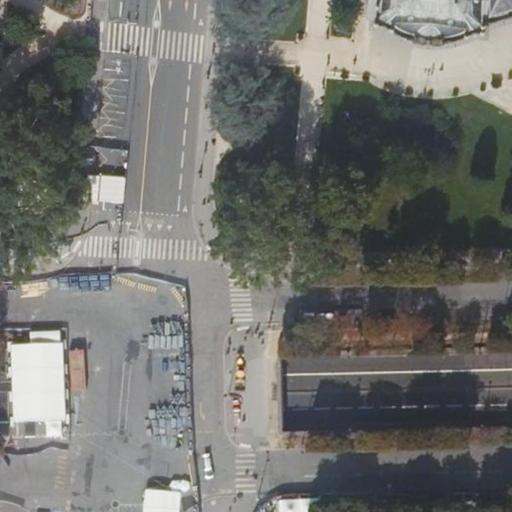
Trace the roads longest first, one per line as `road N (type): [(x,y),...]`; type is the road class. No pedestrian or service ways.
road 1 (primary): [(0,400),(511,387)]
road 2 (tertiary): [(120,479),(511,469)]
road 3 (residential): [(511,290),(136,300)]
road 4 (primary): [(159,0),(136,300)]
road 5 (primary): [(120,479),(136,300)]
road 6 (residential): [(136,300),(0,309)]
road 7 (tertiary): [(0,481),(120,479)]
